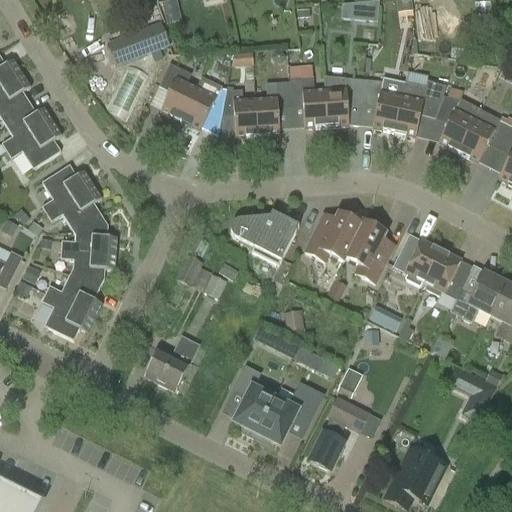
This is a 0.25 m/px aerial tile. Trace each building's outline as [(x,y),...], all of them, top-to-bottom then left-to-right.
[(167,26),(181,21),(174,0),(160,4),(167,26)] [(339,22),(377,23),(377,4),(340,4),(339,22)] [(161,25),(107,47),(116,70),(150,56),(154,65),(163,61),(160,53),(170,49),(161,25)] [(0,93),(23,79),(15,65),(7,70),(0,59),(0,93)] [(186,87),(191,78),(169,67),(158,90),(170,96),(160,116),(180,125),(196,92),(186,87)] [(23,79),(0,93),(0,119),(4,126),(31,108),(25,97),(32,92),(23,79)] [(300,84),(289,85),(291,112),(303,111),(305,133),(327,131),(324,94),(313,95),(312,81),(300,82),(300,84)] [(336,81),(337,93),(324,94),(327,131),(349,130),(348,108),(361,109),(363,84),(336,81)] [(363,84),(361,109),(377,110),(372,132),(394,136),(401,100),(381,96),(384,85),(363,84)] [(267,102),(255,103),(257,141),(280,139),(278,113),(291,112),(289,85),(266,86),(267,102)] [(402,100),(401,100),(394,136),(416,141),(420,120),(434,124),(442,100),(443,100),(445,91),(427,85),(425,91),(404,86),(402,100)] [(196,92),(180,125),(199,135),(209,114),(221,120),(226,93),(221,92),(210,87),(206,96),(196,92)] [(439,147),(458,157),(480,114),(480,113),(461,104),(461,105),(458,105),(462,96),(451,91),(447,101),(443,100),(442,100),(434,124),(448,129),(439,147)] [(226,93),(221,120),(235,120),(236,142),(257,141),(255,103),(243,104),(242,93),(233,94),(226,93)] [(14,142),(3,149),(0,149),(0,158),(6,154),(8,157),(54,127),(45,114),(38,118),(31,108),(4,126),(14,142)] [(488,148),(499,154),(511,131),(509,130),(511,126),(502,121),(500,124),(480,114),(458,157),(478,167),(488,148)] [(63,141),(54,127),(8,157),(13,165),(24,158),(35,174),(63,157),(56,146),(63,141)] [(499,184),(511,190),(511,127),(511,131),(499,154),(511,159),(499,184)] [(47,219),(93,189),(85,176),(77,181),(70,170),(43,187),(54,205),(43,212),(47,219)] [(93,189),(47,219),(52,227),(63,220),(76,240),(101,219),(94,208),(102,203),(93,189)] [(231,234),(232,238),(234,241),(237,243),(254,252),(252,257),(279,270),(299,230),(272,217),(270,221),(240,224),(235,226),(232,229),(231,234)] [(351,251),(364,226),(363,226),(352,221),(351,224),(339,218),(328,240),(316,235),(305,256),(326,267),(330,259),(344,266),(346,262),(351,251)] [(62,245),(61,255),(116,258),(117,242),(107,241),(108,229),(101,219),(76,240),(76,246),(62,245)] [(13,236),(17,229),(8,224),(4,231),(13,236)] [(351,251),(346,262),(360,269),(355,278),(376,288),(387,266),(375,260),(387,238),(364,226),(351,251)] [(422,245),(411,267),(400,261),(394,272),(406,278),(409,279),(407,283),(421,290),(423,286),(425,287),(441,255),(422,245)] [(116,258),(61,255),(61,263),(74,264),(74,272),(70,280),(100,294),(105,284),(105,274),(115,274),(116,258)] [(441,255),(425,287),(428,289),(426,292),(440,299),(442,295),(457,303),(461,293),(462,292),(452,286),(462,265),(441,255)] [(0,268),(0,281),(11,287),(24,262),(12,256),(4,270),(0,268)] [(210,277),(200,272),(202,267),(186,259),(174,283),(190,291),(191,290),(201,295),(210,277)] [(461,293),(457,303),(450,316),(471,326),(478,313),(491,320),(507,287),(485,277),(474,300),(461,293)] [(100,294),(70,280),(62,296),(50,290),(46,298),(96,323),(103,309),(95,305),(100,294)] [(20,286),(15,295),(26,300),(31,292),(20,286)] [(511,289),(507,287),(491,320),(511,330),(506,344),(511,346),(511,289)] [(96,323),(46,298),(42,306),(54,312),(45,330),(75,345),(80,333),(89,337),(96,323)] [(368,325),(396,330),(398,318),(371,312),(368,325)] [(287,334),(301,333),(299,314),(285,315),(287,334)] [(407,346),(413,335),(408,332),(403,330),(397,342),(407,346)] [(281,349),(257,337),(252,348),(276,360),(281,349)] [(181,340),(171,359),(159,353),(145,381),(175,396),(193,361),(199,349),(181,340)] [(307,355),(302,368),(333,380),(338,368),(307,355)] [(478,427),(496,391),(454,370),(445,387),(470,400),(461,418),(478,427)] [(254,442),(275,402),(253,391),(259,378),(245,371),(233,395),(246,402),(233,426),(244,432),(242,436),(254,442)] [(346,371),(337,394),(352,399),(361,377),(346,371)] [(289,410),(275,402),(254,442),(266,448),(268,444),(280,450),(292,424),(307,432),(323,400),(300,388),(289,410)] [(346,447),(338,444),(345,430),(359,437),(369,418),(338,402),(328,421),(330,422),(323,436),(321,435),(306,465),(331,477),(346,447)] [(408,449),(382,502),(402,511),(407,511),(418,492),(421,493),(425,486),(435,492),(447,468),(408,449)] [(0,511),(38,511),(41,507),(0,485),(0,511)]
